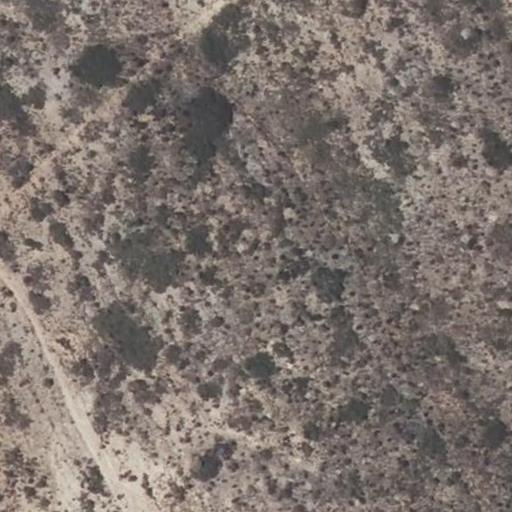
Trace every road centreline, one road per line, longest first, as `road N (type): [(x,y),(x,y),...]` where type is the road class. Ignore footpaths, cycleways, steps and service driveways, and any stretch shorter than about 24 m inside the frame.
road 1 (track): [(0,224),(251,0)]
road 2 (track): [(0,266),(38,318),(128,511)]
